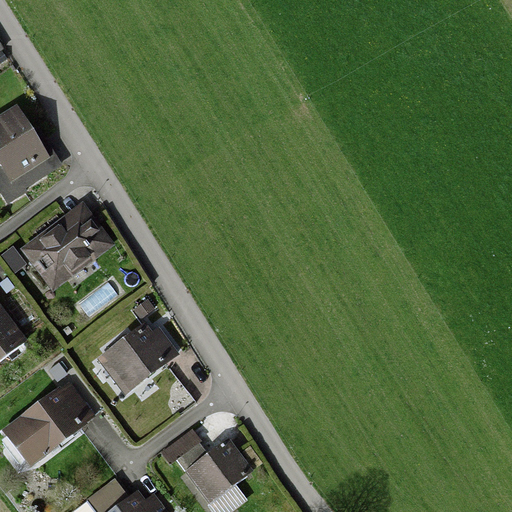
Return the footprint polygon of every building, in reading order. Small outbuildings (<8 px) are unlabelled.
[(28,118),(0,136),(0,159),(21,191),(59,166),(28,118)] [(84,218),(33,257),(55,286),(106,248),(84,218)] [(0,366),(27,346),(0,311),(0,366)] [(143,332),(104,362),(128,392),(178,355),(160,332),(149,341),(143,332)] [(200,437),(173,456),(185,473),(192,468),(217,502),(209,507),(212,511),(227,511),(244,501),(234,487),(246,478),(224,447),(213,455),(200,437)] [(116,492),(89,511),(163,511),(157,503),(144,511),(136,501),(127,508),(116,492)]
